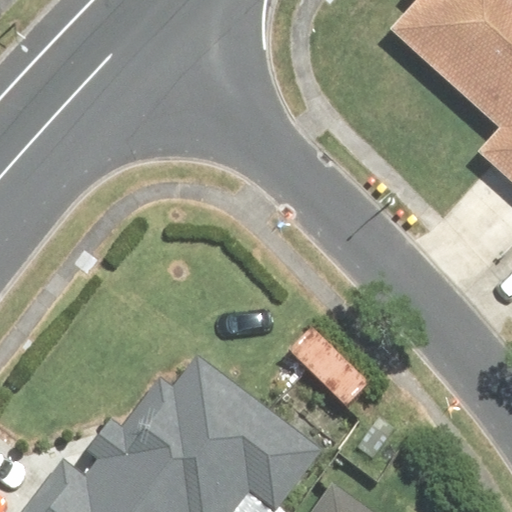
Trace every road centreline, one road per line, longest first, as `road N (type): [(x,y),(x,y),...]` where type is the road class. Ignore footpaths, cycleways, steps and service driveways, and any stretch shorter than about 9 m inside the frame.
road 1 (residential): [(139,25),(312,182),(511,410)]
road 2 (residential): [(0,177),(139,25)]
